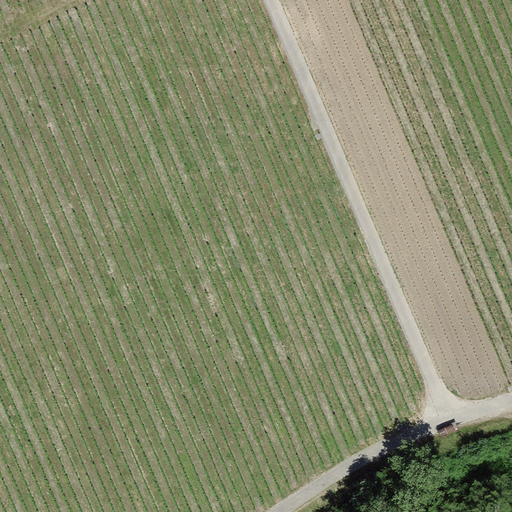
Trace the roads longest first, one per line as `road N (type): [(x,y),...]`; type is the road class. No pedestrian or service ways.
road 1 (track): [(271,0),(449,422),(511,401)]
road 2 (track): [(449,422),(383,448),(282,511)]
